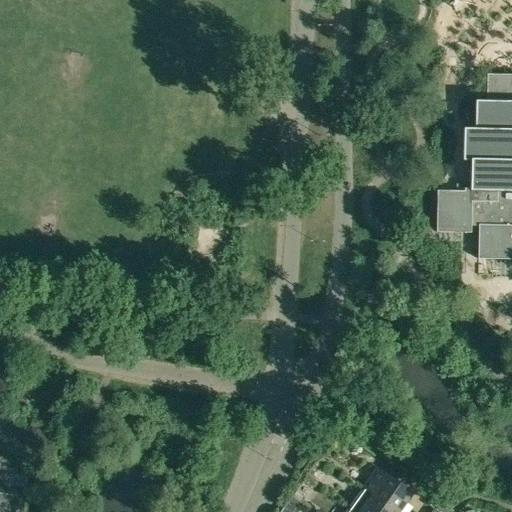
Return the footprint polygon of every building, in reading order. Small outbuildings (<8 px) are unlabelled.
[(511,76),(486,76),(486,104),(474,104),(474,132),(463,131),(462,161),(470,161),(470,190),(464,190),(464,193),(436,192),(436,233),(470,234),(470,227),(478,227),(477,260),(511,260),(511,76)] [(31,427),(24,432),(23,439),(30,450),(38,452),(44,448),(45,440),(38,429),(31,427)] [(319,457),(314,464),(322,470),(327,463),(319,457)] [(378,486),(371,495),(394,511),(399,511),(413,494),(377,469),(369,480),(378,486)] [(6,487),(0,479),(0,511),(20,511),(24,490),(6,487)] [(304,497),(299,493),(295,490),(291,496),(296,500),(300,502),(304,497)] [(394,511),(371,495),(359,511),(394,511)]
